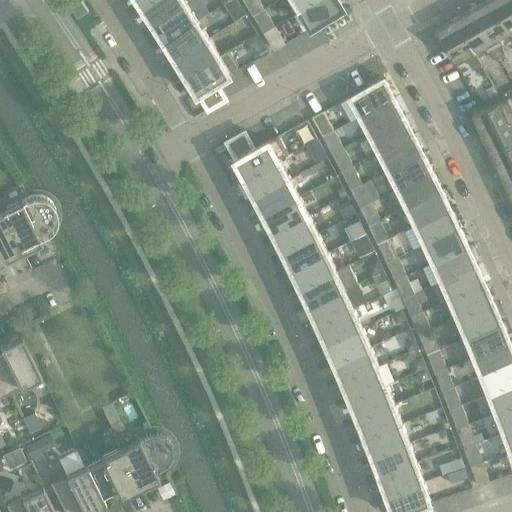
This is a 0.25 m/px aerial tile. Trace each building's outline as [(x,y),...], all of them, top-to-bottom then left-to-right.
[(90,11),(83,1),(82,0),(72,7),(79,18),(90,11)] [(186,0),(153,0),(144,6),(145,7),(145,6),(156,22),(155,23),(188,2),(186,0)] [(237,0),(230,0),(224,4),(230,12),(241,5),(238,0),(237,0)] [(259,0),(245,0),(255,15),(265,9),(259,0)] [(295,0),(302,10),(318,0),(295,0)] [(318,0),(302,10),(312,27),(311,27),(312,28),(313,28),(346,9),(345,8),(346,8),(346,7),(345,7),(340,0),(318,0)] [(491,0),(488,0),(473,9),(500,56),(505,53),(502,43),(500,40),(511,34),(491,0)] [(511,0),(491,0),(511,34),(511,32),(511,0)] [(188,2),(155,23),(156,24),(157,23),(167,40),(166,40),(166,41),(199,20),(188,2)] [(265,9),(255,15),(265,32),(275,26),(265,9)] [(473,9),(455,19),(475,54),(476,53),(485,48),(487,51),(494,59),(500,56),(473,9)] [(475,54),(455,19),(437,29),(456,64),(467,58),(469,61),(477,69),(483,66),(476,53),(475,54)] [(199,20),(166,41),(167,41),(168,41),(178,57),(177,57),(177,58),(210,37),(199,20)] [(275,26),(265,32),(276,49),(286,43),(275,26)] [(210,37),(177,58),(178,58),(188,74),(188,75),(221,55),(210,37)] [(221,55),(188,75),(188,76),(189,75),(199,92),(198,92),(199,93),(200,93),(209,108),(208,108),(209,110),(227,98),(227,97),(226,98),(219,86),(217,83),(232,73),(241,68),(230,50),(221,55)] [(386,78),(352,97),(352,99),(353,98),(362,115),(397,97),(396,96),(396,97),(386,80),(387,79),(386,78)] [(493,86),(486,89),(490,98),(498,94),(493,86)] [(397,97),(362,115),(372,133),(406,115),(405,115),(396,98),(397,98),(397,97)] [(473,115),(483,134),(511,120),(511,102),(510,98),(473,115)] [(314,117),(325,136),(335,130),(325,111),(314,117)] [(406,115),(372,133),(382,151),(416,134),(416,133),(415,133),(406,116),(407,116),(406,115)] [(511,120),(483,134),(491,153),(511,143),(511,120)] [(335,130),(325,136),(334,153),(345,148),(335,130)] [(247,132),(228,142),(228,144),(229,143),(238,159),(237,159),(238,160),(247,177),(247,178),(281,159),(290,154),(279,135),(255,149),(247,133),(247,132)] [(416,134),(382,151),(391,170),(426,152),(425,151),(424,152),(416,135),(416,134)] [(511,143),(491,153),(500,171),(511,165),(511,143)] [(324,147),(313,153),(318,162),(329,156),(326,152),(324,147)] [(345,148),(334,153),(343,171),(354,166),(345,148)] [(426,152),(391,170),(400,188),(435,170),(434,170),(425,153),(426,153),(426,152)] [(281,159),(247,178),(248,178),(257,195),(256,195),(257,196),(291,177),(281,159)] [(511,165),(500,171),(509,190),(511,188),(511,165)] [(354,166),(343,171),(353,189),(363,184),(354,166)] [(435,170),(400,188),(409,206),(444,189),(444,188),(443,189),(434,171),(435,171),(435,170)] [(291,177),(257,196),(258,196),(266,213),(266,214),(301,196),(291,177)] [(363,184),(353,189),(362,207),(372,202),(363,184)] [(444,189),(409,206),(418,225),(453,208),(453,207),(452,207),(444,190),(444,189)] [(29,198),(3,211),(23,252),(42,242),(39,236),(46,232),(49,230),(52,228),(54,224),(56,221),(57,217),(57,214),(56,210),(55,206),(53,203),(50,200),(47,198),(44,197),(40,196),(36,196),(33,196),(29,198)] [(301,196),(266,214),(267,214),(276,231),(275,231),(275,232),(310,214),(301,196)] [(350,199),(340,204),(347,217),(357,212),(354,205),(350,199)] [(372,202),(362,207),(371,225),(381,220),(372,202)] [(453,208),(418,225),(427,243),(462,227),(462,226),(461,227),(453,209),(454,209),(453,208)] [(3,211),(0,212),(0,254),(1,254),(3,259),(4,261),(23,252),(3,211)] [(310,214),(275,232),(276,232),(285,249),(284,249),(285,250),(319,233),(310,214)] [(381,220),(371,225),(379,243),(390,238),(381,220)] [(462,227),(427,243),(436,262),(471,246),(471,245),(470,245),(462,228),(462,227)] [(319,233),(285,250),(285,251),(286,250),(294,267),(293,268),(294,268),(329,251),(319,233)] [(367,233),(352,240),(358,251),(373,244),(367,233)] [(390,238),(379,243),(388,261),(399,256),(390,238)] [(471,246),(436,262),(444,280),(479,265),(479,264),(478,264),(470,247),(471,246)] [(329,251),(294,268),(294,269),(295,269),(303,286),(302,286),(303,287),(338,270),(329,251)] [(399,256),(388,261),(396,280),(407,275),(399,256)] [(373,262),(370,268),(373,275),(384,270),(379,259),(373,262)] [(350,264),(338,270),(303,287),(303,288),(305,286),(313,304),(311,305),(311,306),(346,289),(359,283),(350,264)] [(479,265),(444,280),(452,299),(488,284),(487,283),(479,265),(480,265),(479,265)] [(407,275),(396,280),(405,298),(416,293),(407,275)] [(388,279),(378,284),(383,294),(393,290),(388,279)] [(488,284),(452,299),(460,318),(496,302),(495,302),(487,284),(488,284)] [(346,289),(311,306),(312,306),(320,323),(319,323),(320,324),(355,308),(346,289)] [(416,293),(405,298),(413,316),(424,312),(416,293)] [(402,296),(392,300),(397,311),(407,307),(402,296)] [(496,302),(460,318),(468,337),(504,322),(504,321),(503,321),(495,303),(496,303),(496,302)] [(355,308),(320,324),(320,325),(321,324),(329,342),(328,342),(328,343),(364,327),(355,308)] [(403,309),(393,314),(396,320),(401,322),(407,320),(406,315),(403,310),(403,309)] [(424,312),(413,316),(421,335),(432,330),(424,312)] [(504,322),(468,337),(476,356),(511,341),(511,340),(511,341),(504,323),(504,322)] [(364,327),(328,343),(329,343),(337,360),(336,361),(372,346),(364,327)] [(432,330),(421,335),(429,353),(440,349),(432,330)] [(5,352),(0,354),(0,370),(11,392),(42,376),(22,335),(1,346),(2,347),(5,352)] [(410,340),(407,346),(409,351),(419,347),(415,338),(410,340)] [(511,341),(476,356),(484,375),(511,363),(511,343),(511,342),(511,341)] [(372,346),(336,361),(336,362),(337,362),(345,379),(344,379),(344,380),(380,365),(372,346)] [(440,349),(429,353),(436,372),(448,368),(440,349)] [(417,359),(413,366),(416,373),(418,372),(428,368),(425,360),(423,357),(417,359)] [(511,363),(484,375),(491,394),(511,385),(511,363)] [(380,365),(344,380),(344,381),(345,380),(353,398),(352,398),(352,399),(388,384),(380,365)] [(428,368),(418,372),(420,379),(426,381),(432,378),(428,368)] [(448,368),(436,372),(444,391),(455,386),(448,368)] [(0,397),(11,392),(0,370),(0,397)] [(388,384),(352,399),(352,400),(353,400),(360,417),(360,418),(396,404),(388,384)] [(511,385),(491,394),(499,413),(511,407),(511,385)] [(455,386),(444,391),(451,409),(462,405),(455,386)] [(112,401),(102,406),(107,417),(118,412),(112,401)] [(396,404),(360,418),(360,419),(361,418),(368,436),(367,436),(367,437),(404,423),(396,404)] [(462,405),(451,409),(458,428),(470,424),(462,405)] [(511,407),(499,413),(506,432),(511,429),(511,407)] [(35,412),(23,418),(31,433),(42,427),(35,412)] [(404,423),(367,437),(368,438),(368,437),(375,455),(374,456),(375,456),(411,442),(404,423)] [(470,424),(458,428),(465,447),(477,443),(470,424)] [(146,434),(120,447),(140,488),(160,479),(156,472),(163,469),(167,467),(170,464),(172,461),(173,458),(174,454),(174,450),(174,447),(172,443),(170,440),(168,437),(165,435),(161,433),(157,433),(154,432),(150,433),(146,434)] [(39,440),(27,446),(33,458),(45,452),(39,440)] [(411,442),(375,456),(375,457),(376,456),(382,474),(382,475),(418,462),(411,442)] [(477,443),(465,447),(472,466),(484,462),(477,443)] [(87,464),(86,464),(103,499),(104,498),(118,491),(121,496),(120,496),(121,498),(140,488),(120,447),(101,457),(87,464)] [(462,457),(452,461),(455,470),(466,467),(462,457)] [(418,462),(382,475),(382,476),(383,476),(389,493),(389,494),(425,481),(418,462)] [(484,462),(472,466),(479,485),(491,481),(484,462)] [(103,499),(86,464),(67,474),(51,482),(65,511),(75,511),(84,508),(85,511),(92,511),(107,505),(106,503),(104,498),(103,499)] [(466,467),(449,474),(452,483),(470,477),(467,469),(466,467)] [(425,481),(389,494),(389,495),(390,495),(396,511),(417,511),(416,508),(433,502),(433,501),(433,500),(432,500),(425,481)] [(55,511),(43,486),(22,496),(7,504),(10,511),(55,511)]
